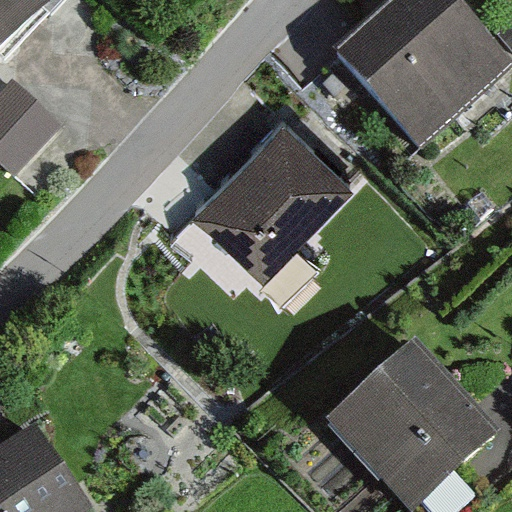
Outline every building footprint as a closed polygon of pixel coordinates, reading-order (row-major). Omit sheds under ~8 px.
[(0,0),(0,45),(6,39),(10,43),(43,9),(33,0),(0,0)] [(491,46),(450,0),(401,0),(335,59),(418,151),(455,119),(435,96),(491,46)] [(60,129),(15,88),(0,104),(0,163),(15,177),(60,129)] [(351,183),(280,120),(197,214),(268,276),(351,183)] [(496,438),(415,352),(349,413),(404,471),(390,484),(416,511),(474,511),(486,502),(459,473),(496,438)] [(36,434),(0,460),(0,511),(77,511),(89,504),(36,434)]
